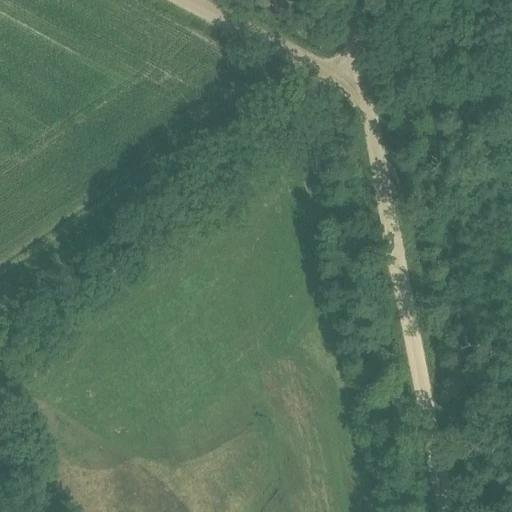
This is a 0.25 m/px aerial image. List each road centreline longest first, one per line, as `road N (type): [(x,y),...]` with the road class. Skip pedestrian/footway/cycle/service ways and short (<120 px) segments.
road 1 (track): [(458,511),(373,96)]
road 2 (track): [(373,96),(196,0)]
